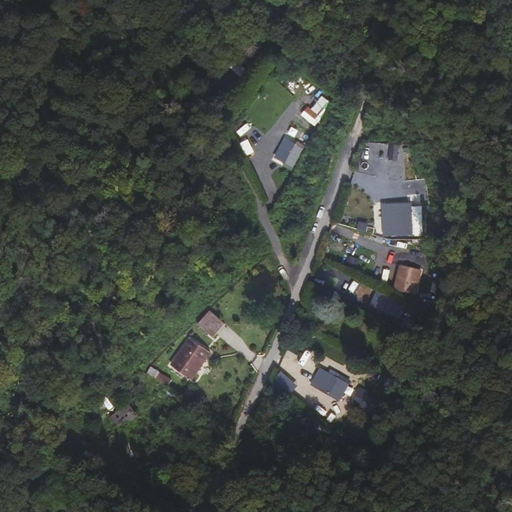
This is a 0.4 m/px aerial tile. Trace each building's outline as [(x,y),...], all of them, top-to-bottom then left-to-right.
[(284,162),(296,168),(305,149),(294,143),(284,162)] [(413,203),(382,203),(383,236),(414,235),(413,203)] [(393,288),(415,295),(423,269),(400,263),(393,288)] [(374,287),(367,301),(387,312),(395,299),(374,287)] [(215,323),(208,334),(219,341),(226,330),(215,323)] [(194,351),(190,357),(211,370),(216,363),(210,359),(209,361),(194,351)] [(202,386),(211,370),(190,357),(183,368),(190,373),(190,374),(197,379),(195,382),(202,386)] [(154,365),(148,371),(164,386),(170,380),(154,365)] [(341,400),(350,382),(318,367),(310,385),(341,400)] [(361,388),(353,400),(372,412),(380,399),(361,388)] [(128,402),(110,418),(121,431),(139,415),(128,402)]
